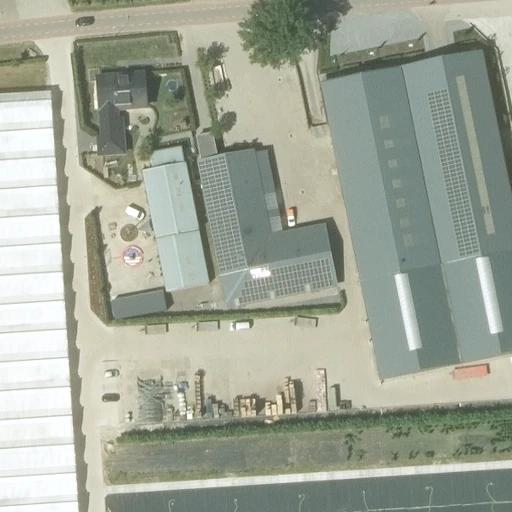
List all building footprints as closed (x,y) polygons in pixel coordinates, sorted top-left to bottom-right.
[(511,357),(511,206),(482,55),(334,84),(333,78),(322,80),(323,86),(321,87),(380,384),(511,357)] [(117,111),(147,109),(144,76),(97,79),(100,116),(102,139),(98,139),(99,158),(124,156),(122,121),(118,121),(117,111)] [(0,97),(0,446),(73,442),(51,94),(0,97)] [(271,237),(254,153),(198,164),(226,305),(335,283),(324,226),(271,237)] [(209,285),(196,226),(185,165),(153,172),(143,174),(156,241),(167,295),(209,285)]
